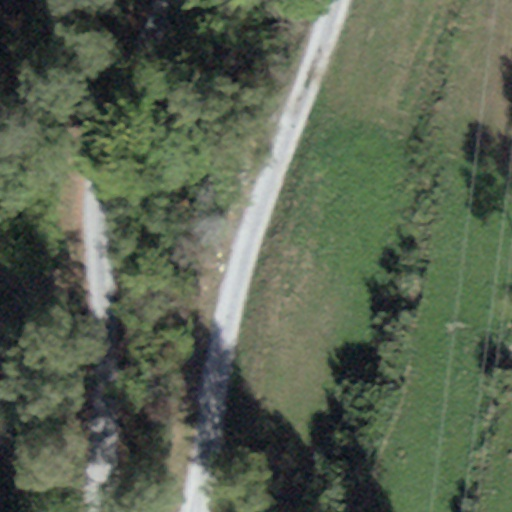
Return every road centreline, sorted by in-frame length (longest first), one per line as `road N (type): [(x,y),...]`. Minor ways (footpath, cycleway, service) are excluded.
road 1 (track): [(194,511),(235,284),(331,0)]
road 2 (track): [(167,0),(110,107),(100,147),(104,511)]
